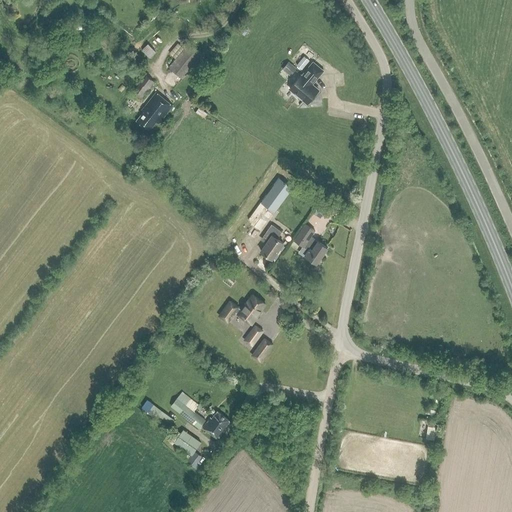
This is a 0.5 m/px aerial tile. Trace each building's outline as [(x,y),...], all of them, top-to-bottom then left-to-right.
[(244,27),(240,33),(244,36),(248,30),(244,27)] [(202,54),(189,43),(169,67),(182,78),(202,54)] [(142,50),(149,58),(156,52),(148,44),(142,50)] [(302,70),(309,61),(304,56),(297,65),(302,70)] [(282,69),(287,73),(293,66),(289,62),(282,69)] [(322,70),(313,62),(301,75),(289,88),(307,103),(308,102),(309,102),(312,99),(312,97),(318,89),(311,84),(322,70)] [(140,99),(154,81),(146,75),(132,93),(140,99)] [(142,111),(143,112),(136,121),(149,131),(156,122),(158,124),(173,106),(156,93),(142,111)] [(279,178),(261,203),(265,205),(274,212),(293,188),(283,181),(279,178)] [(334,202),(324,196),(316,209),(326,215),(334,202)] [(267,210),(263,216),(270,221),(274,215),(267,210)] [(260,231),(267,222),(260,217),(254,227),(260,231)] [(282,231),(272,224),(263,236),(269,240),(261,251),(273,259),(284,243),(277,238),(282,231)] [(315,230),(305,224),(294,240),(303,247),(304,246),(309,250),(305,255),(317,264),(328,248),(318,241),(315,245),(308,240),(315,230)] [(258,315),(258,314),(265,303),(253,295),(247,303),(246,303),(241,309),(231,301),(220,316),(228,322),(235,312),(238,314),(251,324),(258,315)] [(262,331),(255,325),(244,340),(251,345),(262,331)] [(274,345),(264,338),(251,355),(260,362),(274,345)] [(205,421),(178,398),(171,406),(199,429),(205,421)] [(146,399),(140,408),(170,428),(176,419),(146,399)] [(213,418),(211,417),(203,427),(218,439),(226,428),(225,427),(230,421),(218,411),(213,418)] [(429,421),(425,439),(432,440),(435,422),(429,421)] [(201,442),(183,430),(175,441),(193,453),(201,442)]
